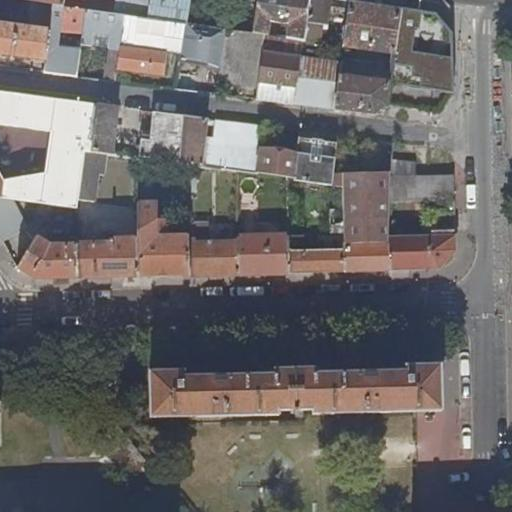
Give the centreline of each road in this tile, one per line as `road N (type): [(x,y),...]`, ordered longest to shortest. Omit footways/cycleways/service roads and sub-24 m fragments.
road 1 (residential): [(477,141),(0,85)]
road 2 (residential): [(481,309),(12,314)]
road 3 (residential): [(487,482),(481,309)]
road 4 (residential): [(477,141),(481,309)]
road 5 (residential): [(483,2),(477,141)]
